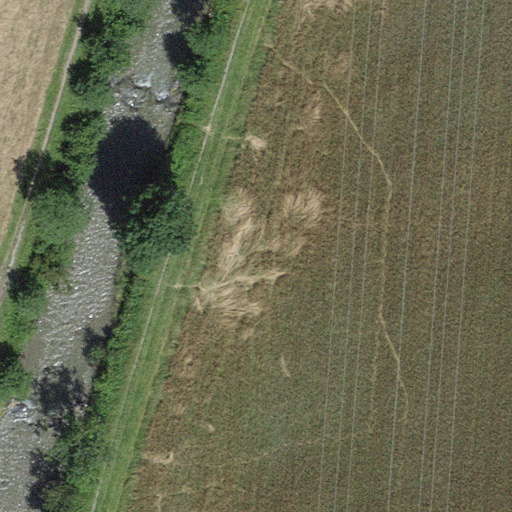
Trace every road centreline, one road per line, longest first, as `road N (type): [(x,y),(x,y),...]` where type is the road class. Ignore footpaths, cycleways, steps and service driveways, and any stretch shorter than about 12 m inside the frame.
road 1 (track): [(278,0),(129,511)]
road 2 (track): [(82,0),(0,271)]
